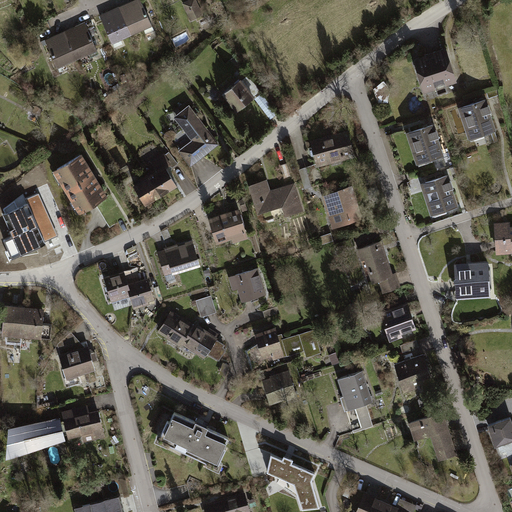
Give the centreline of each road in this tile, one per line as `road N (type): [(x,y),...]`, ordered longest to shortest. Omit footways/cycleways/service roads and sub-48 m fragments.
road 1 (residential): [(352,74),(496,511)]
road 2 (residential): [(115,348),(216,405),(460,511)]
road 3 (residential): [(58,274),(192,202),(352,74)]
road 4 (residential): [(115,348),(150,511)]
road 5 (residential): [(352,74),(460,0)]
